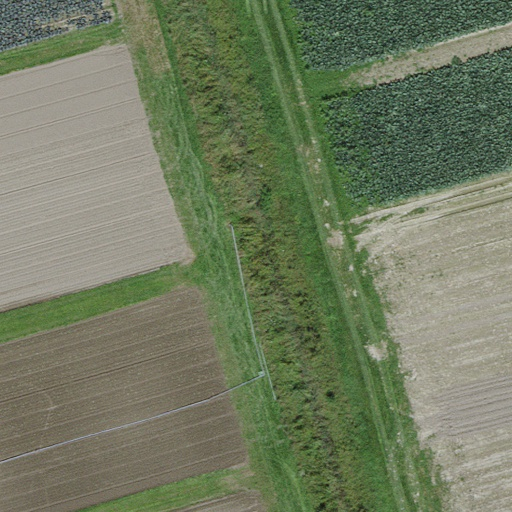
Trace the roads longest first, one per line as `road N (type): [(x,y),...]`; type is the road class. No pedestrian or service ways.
road 1 (track): [(411,511),(264,0)]
road 2 (track): [(289,511),(145,0)]
